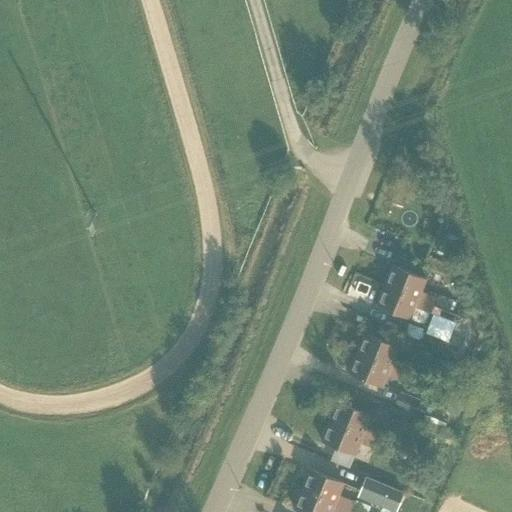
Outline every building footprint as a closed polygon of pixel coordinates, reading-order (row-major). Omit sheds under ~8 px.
[(404,295),(433,306),(436,296),(422,290),(427,278),(393,265),(384,288),(404,295)] [(430,312),(433,306),(404,295),(384,288),(377,305),(410,318),(415,306),(430,312)] [(439,294),(435,303),(450,309),(453,300),(439,294)] [(427,339),(454,345),(461,315),(434,309),(427,339)] [(366,332),(356,356),(405,375),(409,364),(394,358),(399,346),(366,332)] [(356,356),(350,373),(383,386),(388,374),(403,380),(405,375),(356,356)] [(426,401),(403,392),(396,407),(419,417),(426,401)] [(329,424),(352,433),(377,443),(381,432),(367,426),(372,414),(338,400),(329,424)] [(375,448),(377,443),(352,433),(329,424),(322,441),(356,454),(361,442),(375,448)] [(351,508),(354,500),(339,494),(344,482),(311,468),(303,488),(351,508)] [(367,477),(358,497),(393,511),(396,511),(405,492),(367,477)] [(339,511),(349,511),(351,508),(303,488),(295,508),(303,511),(332,511),(333,510),(339,511)]
